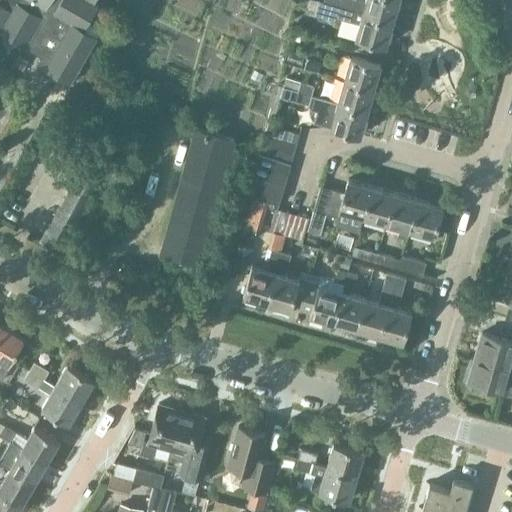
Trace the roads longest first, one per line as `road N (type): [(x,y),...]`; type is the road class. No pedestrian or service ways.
road 1 (residential): [(414,419),(157,345)]
road 2 (residential): [(414,419),(483,180)]
road 3 (residential): [(299,199),(317,133),(483,180)]
road 4 (residential): [(62,511),(157,345)]
road 5 (residential): [(157,345),(0,264)]
